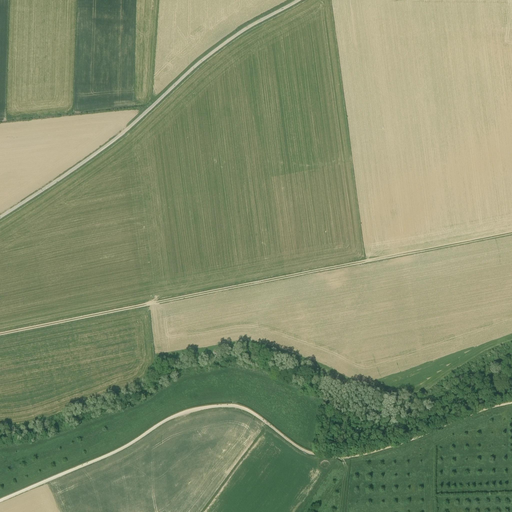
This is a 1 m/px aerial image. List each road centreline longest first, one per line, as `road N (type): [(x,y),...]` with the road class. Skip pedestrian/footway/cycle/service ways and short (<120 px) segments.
road 1 (track): [(511,402),(338,457),(299,448),(242,407),(199,407),(0,501)]
road 2 (track): [(511,232),(0,334)]
road 3 (unclassified): [(298,0),(228,40),(100,150),(0,216)]
